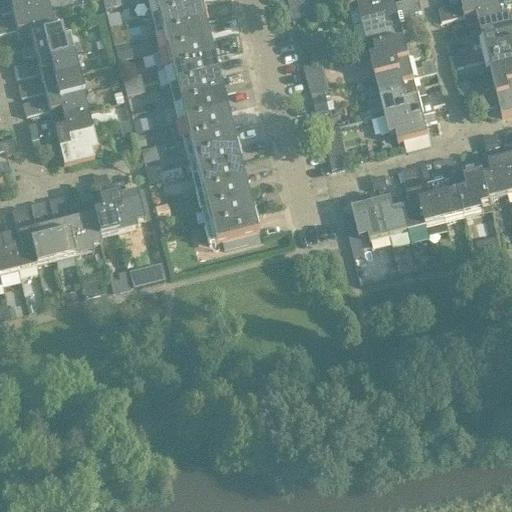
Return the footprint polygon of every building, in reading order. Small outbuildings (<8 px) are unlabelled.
[(0,18),(0,19),(11,17),(11,16),(23,13),(25,23),(50,16),(46,0),(7,0),(9,7),(0,9),(0,18)] [(197,0),(161,0),(152,3),(156,20),(199,9),(197,0)] [(342,0),(343,3),(349,2),(351,11),(357,9),(357,8),(381,2),(381,1),(380,0),(342,0)] [(396,8),(393,0),(385,0),(381,1),(381,2),(357,8),(357,9),(361,27),(386,21),(388,31),(400,28),(400,27),(411,24),(410,19),(422,16),(418,2),(396,8)] [(468,0),(460,2),(460,3),(462,12),(451,15),(450,11),(438,14),(442,27),(465,22),(467,31),(479,29),(479,27),(503,21),(503,20),(498,2),(474,9),(471,0),(468,0)] [(447,0),(449,6),(460,3),(460,2),(468,0),(471,0),(474,9),(498,2),(497,0),(447,0)] [(199,9),(156,20),(160,38),(204,27),(199,9)] [(305,10),(290,14),(293,24),(296,23),(307,20),(305,10)] [(11,16),(11,17),(14,26),(3,29),(2,25),(0,25),(0,39),(16,35),(18,45),(30,42),(30,41),(55,35),(54,34),(50,16),(25,23),(23,13),(11,16)] [(118,18),(106,21),(109,32),(120,29),(118,18)] [(479,27),(479,29),(481,38),(470,40),(472,49),(483,47),(483,46),(495,43),(497,53),(511,48),(511,27),(511,28),(509,19),(503,20),(503,21),(479,27)] [(386,21),(361,27),(366,47),(372,45),(374,54),(405,46),(402,36),(414,33),(411,24),(400,27),(400,28),(388,31),(386,21)] [(204,27),(160,38),(165,55),(208,44),(204,27)] [(30,41),(30,42),(32,51),(21,54),(23,63),(35,60),(34,60),(46,57),(49,66),(73,60),(69,40),(63,42),(60,32),(54,34),(55,35),(30,41)] [(511,68),(511,48),(497,53),(495,43),(483,46),(483,47),(486,56),(475,59),(474,55),(462,58),(465,71),(488,65),(490,74),(511,68)] [(208,44),(165,55),(169,73),(213,62),(208,44)] [(405,46),(374,54),(376,62),(370,63),(375,83),(400,77),(398,67),(409,64),(410,65),(421,62),(419,53),(407,56),(405,46)] [(46,57),(34,60),(35,60),(37,70),(26,73),(25,68),(13,71),(16,84),(39,78),(51,75),(54,84),(78,78),(73,60),(49,66),(46,57)] [(213,62),(169,73),(174,90),(217,79),(213,62)] [(305,69),(312,97),(331,92),(323,64),(305,69)] [(400,77),(375,83),(380,102),(417,93),(414,84),(437,78),(434,65),(422,68),(423,72),(412,75),(410,65),(409,64),(398,67),(400,77)] [(511,68),(490,74),(492,83),(469,89),(473,101),(485,99),(484,95),(494,92),(497,102),(509,99),(507,90),(511,88),(511,68)] [(39,78),(42,88),(31,91),(30,87),(18,90),(21,103),(44,97),(55,94),(58,103),(83,97),(78,78),(54,84),(51,75),(39,78)] [(217,79),(174,90),(178,108),(221,97),(217,79)] [(497,102),(486,104),(488,113),(499,111),(502,121),(511,118),(511,88),(507,90),(509,99),(497,102)] [(421,110),(432,108),(433,112),(445,109),(442,96),(419,101),(417,93),(380,102),(385,120),(409,114),(412,123),(424,121),(424,120),(421,110)] [(44,97),(46,107),(35,110),(34,105),(22,108),(26,122),(48,116),(51,125),(87,116),(83,97),(58,103),(55,94),(44,97)] [(123,107),(121,96),(113,99),(116,109),(123,107)] [(221,97),(178,108),(182,125),(226,114),(221,97)] [(226,114),(182,125),(187,143),(230,132),(226,114)] [(435,117),(424,120),(424,121),(412,123),(409,114),(385,120),(390,140),(395,138),(398,148),(405,146),(428,140),(429,140),(426,129),(437,126),(435,117)] [(87,116),(51,125),(53,134),(30,140),(34,153),(45,150),(44,145),(55,143),(58,152),(58,153),(70,150),(67,140),(92,134),(87,116)] [(121,143),(132,140),(128,125),(118,128),(121,143)] [(230,132),(187,143),(191,160),(235,149),(230,132)] [(58,153),(58,152),(47,155),(49,164),(60,162),(62,172),(93,165),(91,155),(97,154),(92,134),(67,140),(70,150),(58,153)] [(431,151),(428,140),(405,146),(407,157),(431,151)] [(479,169),(482,180),(483,180),(489,205),(490,204),(508,200),(502,175),(511,173),(508,161),(498,164),(495,153),(499,152),(496,140),(483,143),(489,166),(479,168),(479,169)] [(0,156),(4,155),(5,160),(17,157),(14,144),(0,147),(0,156)] [(511,148),(505,150),(508,161),(511,173),(502,175),(508,200),(511,198),(511,148)] [(235,149),(191,160),(196,178),(239,167),(235,149)] [(346,161),(329,165),(332,175),(345,172),(348,171),(346,161)] [(440,166),(446,189),(449,201),(440,203),(446,228),(463,224),(457,199),(467,196),(464,184),(463,184),(454,187),(452,176),(456,175),(453,163),(440,166)] [(0,188),(1,188),(0,184),(0,176),(9,174),(7,165),(0,166),(0,188)] [(446,189),(440,166),(421,171),(427,194),(430,206),(421,208),(427,233),(446,228),(440,203),(449,201),(446,189)] [(239,167),(196,178),(200,195),(243,184),(239,167)] [(489,205),(483,180),(482,180),(479,169),(461,173),(463,184),(464,184),(467,196),(457,199),(463,224),(484,218),(482,213),(491,210),(490,204),(489,205)] [(408,198),(399,201),(408,237),(427,233),(421,208),(430,206),(427,194),(417,196),(414,185),(419,184),(416,172),(402,176),(408,198)] [(117,200),(114,189),(108,190),(106,179),(92,182),(98,205),(88,207),(91,219),(92,219),(98,244),(99,243),(117,239),(111,214),(120,212),(117,200)] [(381,205),(371,208),(374,220),(383,217),(390,242),(408,237),(399,201),(390,203),(384,180),(371,183),(374,195),(379,194),(381,205)] [(243,184),(200,195),(204,213),(248,202),(243,184)] [(144,226),(136,195),(126,198),(123,187),(114,189),(117,200),(120,212),(111,214),(117,239),(136,234),(135,228),(144,226)] [(142,193),(136,195),(144,226),(150,224),(142,193)] [(370,247),(390,242),(383,217),(374,220),(371,208),(369,196),(360,199),(362,210),(351,213),(359,243),(369,241),(370,247)] [(49,205),(54,228),(55,228),(58,240),(48,242),(55,267),(73,262),(67,238),(77,235),(74,223),(73,223),(63,226),(61,215),(65,214),(62,202),(49,205)] [(248,202),(204,213),(209,230),(252,219),(248,202)] [(30,210),(36,233),(37,233),(39,245),(30,247),(36,272),(55,267),(48,242),(58,240),(55,228),(54,228),(45,231),(42,220),(47,219),(43,207),(30,210)] [(167,207),(153,210),(157,225),(170,221),(167,207)] [(70,212),(73,223),(74,223),(77,235),(67,238),(73,262),(93,257),(91,251),(101,249),(99,243),(98,244),(92,219),(91,219),(82,221),(79,210),(70,212)] [(17,237),(8,240),(17,276),(36,272),(30,247),(39,245),(37,233),(36,233),(26,235),(23,224),(28,223),(24,211),(11,215),(17,237)] [(252,219),(209,230),(213,248),(257,237),(252,219)] [(0,280),(17,276),(8,240),(0,241),(0,280)] [(450,242),(440,245),(446,267),(455,265),(450,242)] [(436,270),(434,262),(424,264),(426,272),(436,270)] [(130,292),(130,291),(127,281),(109,285),(111,296),(130,292)] [(76,296),(63,299),(65,308),(78,305),(76,296)] [(33,309),(26,311),(28,317),(34,316),(33,309)]
